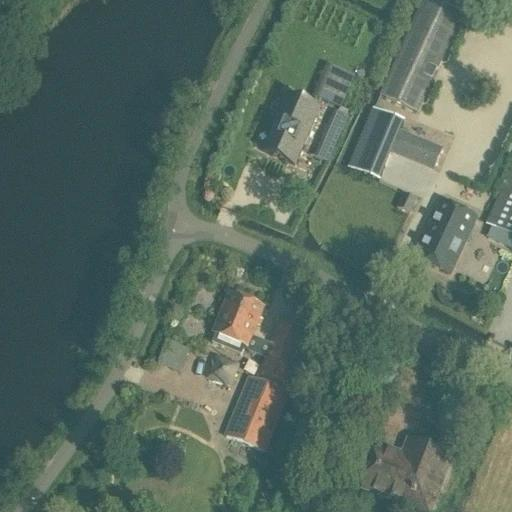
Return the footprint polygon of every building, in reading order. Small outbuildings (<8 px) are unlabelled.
[(416,115),(461,17),(425,0),(380,98),(416,115)] [(294,168),(319,111),(288,97),(263,154),(294,168)] [(404,125),(375,112),(350,171),(379,183),(391,154),(433,171),(442,153),(399,135),(404,125)] [(346,118),(337,115),(317,160),(326,164),(346,118)] [(511,172),(486,226),(492,229),(487,240),(511,252),(511,172)] [(409,216),(416,202),(404,196),(397,211),(409,216)] [(476,221),(442,204),(414,262),(449,278),(476,221)] [(257,384),(251,382),(227,440),(265,455),(289,397),(280,394),(304,335),(281,326),(271,350),(250,340),(262,310),(230,297),(214,334),(216,335),(212,345),(242,357),(246,347),(249,348),(247,352),(267,361),(257,384)] [(364,491),(371,494),(371,495),(410,510),(413,503),(433,510),(452,461),(409,444),(404,457),(380,447),(364,491)]
